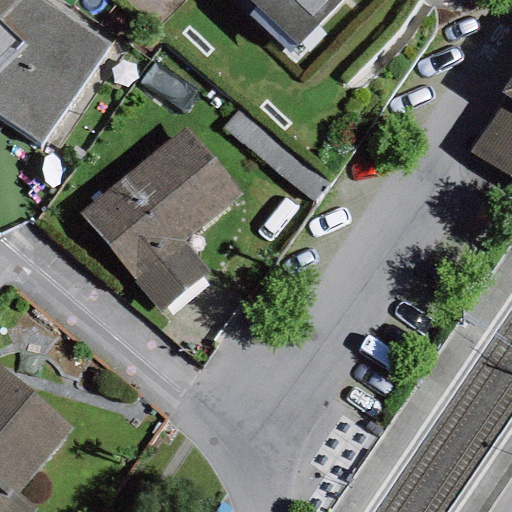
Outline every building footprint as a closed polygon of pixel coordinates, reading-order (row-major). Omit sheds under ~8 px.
[(0,0),(0,114),(39,142),(108,45),(44,0),(0,0)] [(249,0),(295,48),(341,0),(249,0)] [(181,113),(196,92),(153,63),(139,83),(181,113)] [(500,108),(470,152),(511,181),(511,73),(492,103),(500,108)] [(330,183),(239,110),(222,131),(313,204),(330,183)] [(184,129),(77,213),(155,312),(208,271),(183,241),(238,198),(184,129)] [(72,428),(0,367),(0,511),(31,511),(35,507),(17,492),(72,428)]
